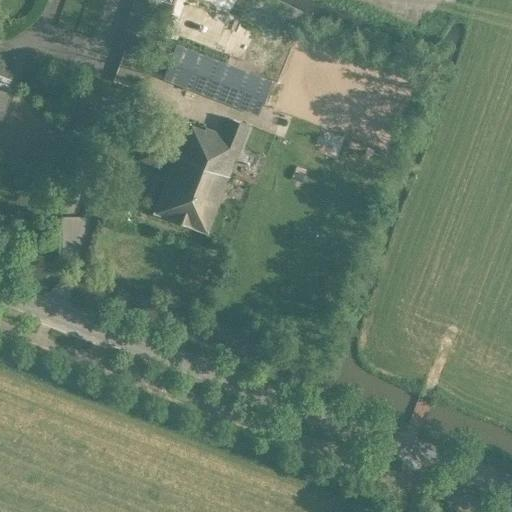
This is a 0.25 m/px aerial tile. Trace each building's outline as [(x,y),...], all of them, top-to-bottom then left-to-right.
[(147,39),(161,0),(132,0),(122,30),(147,39)] [(0,30),(0,57),(18,60),(21,33),(0,30)] [(176,44),(163,79),(258,115),(271,81),(176,44)] [(137,89),(148,58),(126,50),(115,81),(137,89)] [(0,124),(0,125),(12,96),(0,91),(0,124)] [(175,155),(229,175),(248,126),(228,119),(222,135),(204,128),(203,131),(187,125),(175,155)] [(392,157),(361,145),(350,172),(381,184),(392,157)] [(242,151),(238,165),(257,171),(262,158),(242,151)] [(229,175),(175,155),(153,214),(206,234),(229,175)] [(194,361),(201,348),(188,341),(181,354),(194,361)] [(424,417),(433,384),(419,381),(411,413),(424,417)]
